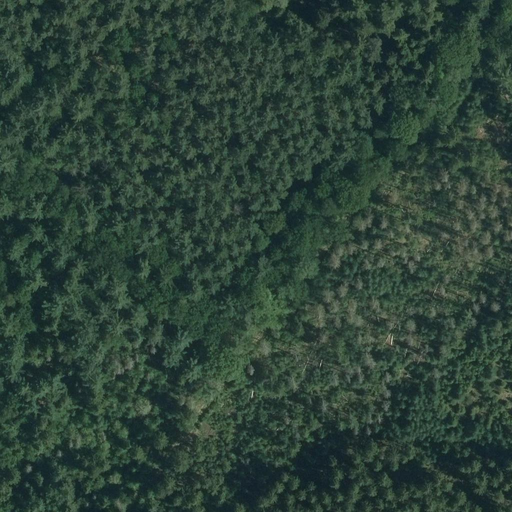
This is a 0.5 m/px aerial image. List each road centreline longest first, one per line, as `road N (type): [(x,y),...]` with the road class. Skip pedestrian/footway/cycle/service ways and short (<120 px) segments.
road 1 (track): [(494,0),(479,39),(240,356),(0,177)]
road 2 (track): [(125,511),(240,356)]
